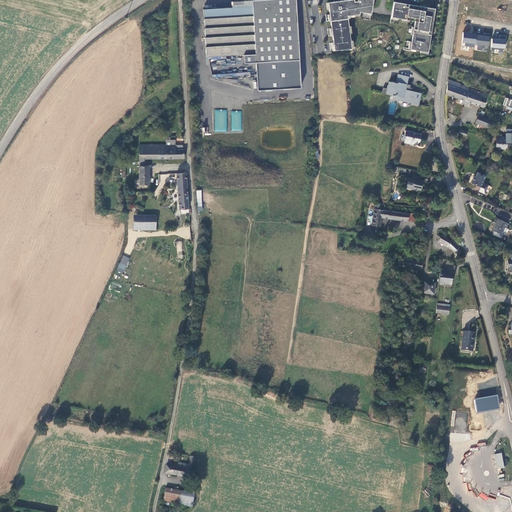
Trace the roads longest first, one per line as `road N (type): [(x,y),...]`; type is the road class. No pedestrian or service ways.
road 1 (unclassified): [(181,0),(194,275),(153,511)]
road 2 (tertiary): [(456,0),(440,119),(461,218)]
road 3 (tertiary): [(0,151),(72,52),(141,0)]
road 4 (track): [(503,378),(452,403),(440,463),(442,511)]
